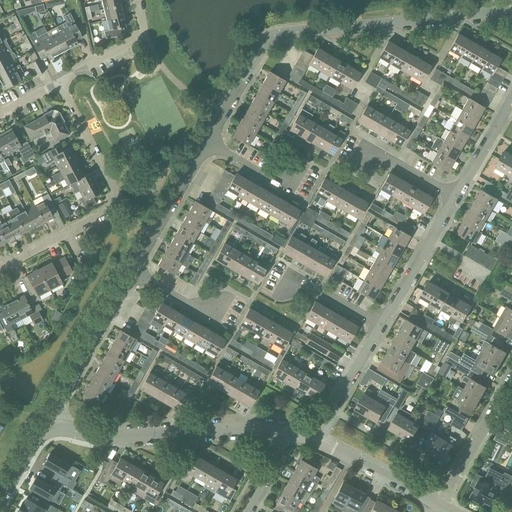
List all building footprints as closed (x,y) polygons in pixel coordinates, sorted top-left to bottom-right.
[(101,0),(104,10),(123,5),(121,0),(101,0)] [(43,4),(41,5),(35,6),(37,13),(45,11),(43,4)] [(107,20),(126,15),(123,5),(104,10),(101,10),(102,14),(105,13),(107,20)] [(16,11),(20,18),(26,15),(23,10),(16,11)] [(126,15),(107,20),(109,30),(104,32),(106,39),(125,35),(125,34),(123,35),(121,28),(126,27),(123,16),(126,16),(126,15)] [(57,27),(68,49),(84,41),(71,17),(65,19),(67,22),(57,27)] [(59,54),(68,49),(57,27),(47,32),(59,54)] [(38,37),(36,35),(35,31),(28,35),(30,38),(42,60),(48,57),(49,59),(59,54),(47,32),(38,37)] [(2,39),(4,44),(19,37),(17,32),(2,39)] [(461,56),(470,41),(459,34),(450,50),(461,56)] [(388,41),(379,57),(390,64),(399,48),(395,45),(395,44),(389,40),(388,41)] [(27,48),(29,52),(33,50),(28,41),(24,43),(27,48)] [(471,62),(480,47),(470,41),(461,56),(471,62)] [(0,55),(10,50),(10,49),(7,51),(2,42),(0,43),(0,55)] [(482,69),(491,53),(480,47),(471,62),(482,69)] [(310,62),(309,64),(320,71),(329,55),(324,52),(325,51),(319,48),(319,49),(318,49),(314,56),(310,62)] [(401,70),(410,54),(399,48),(390,64),(401,70)] [(0,67),(12,61),(9,55),(12,53),(10,50),(0,55),(0,67)] [(29,57),(32,63),(35,62),(38,60),(33,50),(29,52),(30,54),(29,57)] [(310,62),(314,56),(303,50),(300,56),(310,62)] [(491,53),(482,69),(492,74),(492,75),(494,72),(497,66),(501,59),(491,53)] [(411,76),(420,60),(410,54),(401,70),(411,76)] [(331,77),(340,61),(329,55),(320,71),(331,77)] [(309,64),(310,62),(300,56),(297,61),(308,67),(309,64)] [(35,62),(32,63),(38,75),(45,72),(38,60),(35,62)] [(420,60),(411,76),(422,82),(431,66),(420,60)] [(0,79),(21,69),(19,65),(15,67),(12,61),(0,67),(0,79)] [(304,73),(308,67),(297,61),(294,67),(304,73)] [(341,83),(350,67),(340,61),(331,77),(341,83)] [(497,66),(494,72),(504,78),(507,72),(497,66)] [(302,78),(304,73),(294,67),(291,72),(302,78)] [(350,67),(341,83),(352,89),(361,74),(350,67)] [(21,69),(0,79),(0,81),(5,90),(22,81),(19,74),(22,72),(21,69)] [(430,79),(436,83),(442,72),(436,69),(430,79)] [(264,82),(280,92),(286,81),(270,72),(264,82)] [(298,84),(301,79),(302,78),(291,72),(288,78),(298,84)] [(370,85),(376,75),(371,72),(365,82),(370,85)] [(442,72),(436,83),(441,85),(442,83),(444,80),(446,81),(449,76),(442,72)] [(490,77),(501,83),(504,78),(494,72),(492,75),(492,74),(490,77)] [(377,86),(378,84),(382,78),(376,75),(370,85),(377,89),(378,87),(377,86)] [(446,81),(457,87),(460,82),(449,76),(446,81)] [(487,82),(498,88),(501,83),(490,77),(487,82)] [(382,78),(378,84),(386,89),(387,87),(390,89),(392,84),(382,78)] [(309,90),(312,85),(301,79),(298,84),(309,90)] [(274,102),(280,92),(264,82),(258,93),(274,102)] [(460,82),(457,87),(467,93),(470,89),(460,82)] [(484,88),(495,94),(498,88),(487,82),(484,88)] [(436,94),(440,96),(447,86),(442,83),(441,85),(436,94)] [(376,91),(387,98),(389,93),(385,90),(386,89),(378,84),(377,86),(378,87),(377,89),(376,91)] [(400,95),(403,90),(392,84),(390,89),(400,95)] [(319,96),(322,91),(312,85),(309,90),(319,96)] [(481,93),(491,100),(495,94),(484,88),(481,93)] [(478,99),(481,95),(480,94),(470,89),(467,93),(478,99)] [(296,101),(301,103),(307,93),(302,90),(296,101)] [(422,95),(423,94),(417,91),(414,96),(403,90),(400,95),(417,105),(422,95)] [(330,102),(333,97),(322,91),(319,96),(330,102)] [(267,113),(274,102),(258,93),(252,104),(267,113)] [(397,104),(400,99),(389,93),(387,98),(397,104)] [(481,95),(478,99),(488,105),(491,100),(481,93),(480,94),(481,95)] [(422,95),(417,105),(422,107),(428,97),(423,94),(422,95)] [(434,107),(440,96),(436,94),(430,104),(434,107)] [(318,106),(321,101),(310,95),(307,100),(318,106)] [(346,112),(352,101),(347,98),(343,103),(333,97),(330,102),(346,112)] [(462,109),(479,119),(485,108),(469,98),(462,109)] [(408,110),(410,105),(400,99),(397,104),(408,110)] [(295,114),(301,103),(296,101),(290,111),(295,114)] [(329,112),(331,107),(321,101),(318,106),(329,112)] [(352,101),(346,112),(352,115),(358,104),(352,101)] [(261,123),(267,113),(252,104),(246,114),(261,123)] [(428,118),(434,107),(430,104),(424,115),(428,118)] [(410,105),(408,110),(418,116),(421,112),(410,105)] [(369,128),(378,112),(367,106),(358,122),(369,128)] [(339,118),(342,113),(331,107),(329,112),(339,118)] [(301,136),(310,120),(312,115),(302,109),(290,130),(301,136)] [(473,129),(479,119),(462,109),(456,120),(473,129)] [(24,128),(32,141),(45,134),(47,139),(53,135),(57,142),(70,134),(63,121),(64,121),(63,121),(61,116),(59,116),(59,113),(52,111),(51,113),(49,113),(45,115),(44,115),(45,116),(24,128)] [(288,125),(295,114),(290,111),(284,122),(288,125)] [(380,134),(389,118),(378,112),(369,128),(380,134)] [(342,113),(339,118),(350,125),(353,120),(342,113)] [(255,134),(261,123),(246,114),(239,125),(255,134)] [(422,128),(428,118),(424,115),(417,126),(422,128)] [(390,140),(399,124),(389,118),(380,134),(390,140)] [(312,142),(320,127),(310,120),(301,136),(312,142)] [(467,140),(473,129),(456,120),(450,130),(467,140)] [(282,135),(288,125),(284,122),(278,133),(282,135)] [(320,127),(312,142),(322,148),(331,132),(334,127),(329,124),(326,130),(320,127)] [(399,124),(390,140),(401,147),(410,131),(399,124)] [(249,145),(255,134),(239,125),(233,136),(249,145)] [(416,139),(422,128),(417,126),(411,136),(417,140),(417,139),(416,139)] [(331,132),(322,148),(333,154),(342,139),(345,133),(340,130),(337,136),(331,132)] [(460,150),(467,140),(450,130),(444,141),(460,150)] [(8,131),(2,134),(12,153),(18,149),(25,160),(35,155),(27,142),(21,145),(13,131),(9,134),(8,131)] [(276,146),(282,135),(278,133),(271,143),(276,146)] [(0,153),(3,158),(7,166),(11,164),(8,158),(5,160),(3,158),(12,153),(2,134),(0,135),(0,153)] [(411,150),(417,140),(411,136),(405,147),(411,150)] [(460,150),(444,141),(437,137),(430,147),(438,152),(454,161),(460,150)] [(276,146),(271,143),(271,144),(270,143),(264,154),(270,157),(276,146)] [(69,148),(63,151),(61,145),(41,155),(46,165),(55,160),(58,166),(74,158),(69,148)] [(448,172),(454,161),(438,152),(432,162),(448,172)] [(495,168),(506,174),(511,163),(511,156),(505,152),(495,168)] [(54,180),(79,167),(74,158),(58,166),(61,172),(52,176),(54,180)] [(65,180),(68,185),(84,177),(79,167),(54,180),(56,184),(65,180)] [(232,181),(235,176),(225,170),(222,175),(232,181)] [(74,194),(80,191),(96,183),(91,173),(84,177),(68,185),(68,186),(71,184),(73,189),(72,191),(74,194)] [(391,195),(400,179),(390,173),(380,189),(391,195)] [(227,190),(237,196),(247,180),(236,174),(235,176),(232,181),(228,187),(227,190)] [(218,181),(228,187),(232,181),(222,175),(218,181)] [(326,200),(335,184),(325,178),(315,194),(316,194),(313,200),(317,202),(321,197),(326,200)] [(401,201),(411,185),(400,179),(391,195),(401,201)] [(248,202),(257,186),(247,180),(237,196),(235,200),(240,203),(243,199),(248,202)] [(215,186),(226,193),(227,190),(228,187),(218,181),(215,186)] [(495,193),(498,187),(487,181),(484,187),(495,193)] [(93,197),(101,193),(96,183),(80,191),(83,197),(80,199),(85,208),(89,206),(90,208),(96,204),(93,197)] [(337,207),(346,191),(335,184),(326,200),(337,207)] [(412,207),(422,191),(411,185),(401,201),(412,207)] [(212,192),(223,198),(226,193),(215,186),(212,192)] [(259,208),(268,192),(257,186),(248,202),(259,208)] [(506,199),(508,194),(498,188),(498,187),(495,193),(506,199)] [(347,213),(357,197),(346,191),(337,207),(347,213)] [(422,191),(412,207),(423,213),(432,198),(422,191)] [(476,201),(492,211),(498,200),(482,191),(476,201)] [(209,197),(220,203),(223,198),(212,192),(209,197)] [(269,214),(279,198),(268,192),(259,208),(269,214)] [(35,206),(42,221),(47,219),(48,221),(54,218),(53,216),(58,213),(48,194),(42,197),(44,201),(35,206)] [(206,203),(217,209),(219,204),(220,203),(209,197),(206,203)] [(357,197),(347,213),(358,219),(367,203),(357,197)] [(280,220),(289,204),(279,198),(269,214),(280,220)] [(189,212),(209,224),(212,219),(208,217),(211,211),(195,201),(189,212)] [(486,221),(492,211),(476,201),(470,212),(486,221)] [(32,207),(25,211),(33,226),(42,221),(35,206),(33,202),(30,204),(32,207)] [(69,208),(65,202),(58,205),(62,212),(69,208)] [(380,214),(383,209),(372,203),(369,208),(380,214)] [(219,204),(217,209),(226,215),(229,210),(219,204)] [(280,220),(278,223),(284,226),(285,223),(291,227),(290,229),(295,231),(300,222),(300,221),(296,219),(300,211),(289,204),(280,220)] [(315,219),(319,213),(308,207),(307,209),(302,217),(308,221),(311,216),(315,219)] [(17,208),(13,210),(23,231),(33,226),(25,211),(20,214),(17,208)] [(390,220),(393,215),(383,209),(380,214),(390,220)] [(11,219),(6,221),(14,236),(23,231),(13,210),(8,213),(11,219)] [(237,221),(240,216),(229,210),(226,215),(237,221)] [(361,223),(366,225),(372,214),(368,211),(361,223)] [(209,224),(189,212),(183,222),(199,231),(205,222),(209,224)] [(466,216),(463,222),(464,222),(480,232),(486,221),(470,212),(467,216),(466,216)] [(315,219),(314,221),(315,221),(315,220),(326,226),(328,221),(318,215),(319,213),(315,219)] [(401,226),(404,222),(393,215),(390,220),(401,226)] [(248,227),(251,223),(240,216),(237,221),(248,227)] [(314,221),(315,219),(311,216),(308,221),(302,217),(300,221),(300,222),(310,228),(314,221)] [(221,231),(226,233),(232,222),(227,220),(221,231)] [(0,232),(4,241),(14,236),(6,221),(1,224),(0,221),(0,232)] [(314,221),(310,228),(321,234),(324,229),(314,223),(315,221),(314,221)] [(328,221),(326,226),(336,232),(339,227),(328,221)] [(404,222),(401,226),(412,233),(416,227),(405,221),(404,222)] [(193,242),(199,231),(183,222),(177,233),(193,242)] [(483,234),(480,232),(464,222),(461,227),(460,227),(456,233),(474,243),(474,242),(477,244),(483,234)] [(258,233),(261,229),(251,223),(248,227),(258,233)] [(360,236),(366,225),(361,223),(355,233),(360,236)] [(243,235),(246,231),(235,224),(233,229),(243,235)] [(388,238),(404,247),(410,236),(394,227),(389,224),(387,228),(392,231),(388,238)] [(339,227),(336,232),(347,238),(350,233),(339,227)] [(269,240),(272,235),(261,229),(258,233),(269,240)] [(332,240),(334,235),(324,229),(321,234),(332,240)] [(495,241),(502,244),(506,247),(509,248),(511,242),(511,236),(508,234),(501,230),(495,241)] [(215,241),(220,244),(226,233),(221,231),(215,241)] [(254,241),(256,237),(246,231),(243,235),(254,241)] [(187,253),(193,242),(177,233),(171,243),(187,253)] [(354,246),(360,236),(355,233),(349,244),(354,246)] [(282,252),(293,258),(302,242),(305,236),(301,234),(298,239),(292,236),(282,252)] [(272,235),(269,240),(280,246),(283,241),(272,235)] [(334,235),(332,240),(343,246),(346,241),(334,235)] [(264,247),(267,243),(256,237),(254,241),(264,247)] [(398,258),(404,247),(388,238),(382,248),(398,258)] [(302,242),(293,258),(303,264),(313,248),(316,242),(312,239),(308,245),(303,242),(302,242)] [(209,251),(214,254),(220,244),(215,241),(209,251)] [(171,243),(165,254),(181,263),(187,267),(190,262),(187,261),(190,255),(187,253),(171,243)] [(226,265),(235,249),(225,243),(215,259),(226,265)] [(267,243),(264,247),(275,254),(278,249),(267,243)] [(347,257),(354,246),(349,244),(343,254),(347,257)] [(500,258),(506,247),(502,244),(495,255),(500,258)] [(471,259),(477,248),(471,245),(465,255),(471,259)] [(398,258),(382,248),(377,246),(374,251),(379,254),(376,259),(392,268),(398,258)] [(313,248),(303,264),(308,267),(307,268),(313,271),(314,270),(323,254),(313,248)] [(476,262),(483,252),(477,248),(471,259),(476,262)] [(236,272),(246,255),(235,249),(226,265),(236,272)] [(203,262),(208,265),(209,262),(214,254),(209,251),(203,262)] [(482,265),(488,255),(483,252),(476,262),(482,265)] [(323,254),(314,270),(324,276),(326,273),(334,260),(336,256),(331,253),(329,257),(323,254)] [(177,270),(181,263),(165,254),(158,265),(178,277),(181,272),(177,270)] [(342,267),(347,257),(343,254),(337,264),(342,267)] [(247,278),(256,261),(246,255),(236,272),(247,278)] [(487,268),(493,258),(488,255),(482,265),(487,268)] [(39,270),(50,289),(62,283),(60,279),(73,273),(65,257),(52,263),(39,270)] [(493,258),(487,268),(492,272),(498,261),(493,258)] [(386,279),(392,268),(376,259),(370,270),(386,279)] [(256,261),(247,278),(257,284),(267,268),(256,261)] [(202,275),(208,265),(203,262),(197,272),(202,275)] [(343,268),(342,267),(337,264),(331,275),(337,279),(343,268)] [(343,268),(337,279),(342,282),(349,271),(343,268)] [(38,296),(50,289),(39,270),(28,276),(22,279),(31,295),(35,302),(40,299),(38,296)] [(380,289),(386,279),(370,270),(364,280),(380,289)] [(202,275),(197,272),(196,272),(189,283),(195,286),(202,275)] [(364,280),(357,291),(373,300),(376,296),(377,296),(380,290),(380,289),(364,280)] [(430,304),(440,288),(429,282),(420,298),(430,304)] [(502,289),(511,294),(511,286),(505,283),(502,289)] [(441,310),(450,294),(440,288),(430,304),(428,308),(433,312),(436,307),(441,310)] [(511,294),(502,289),(499,294),(511,301),(511,306),(510,310),(506,307),(500,318),(504,321),(511,324),(511,294)] [(451,294),(450,294),(441,310),(452,316),(461,300),(457,298),(457,297),(451,293),(451,294)] [(12,302),(21,319),(29,315),(35,325),(44,320),(32,298),(27,301),(24,296),(12,302)] [(147,305),(157,311),(161,305),(150,299),(147,305)] [(461,300),(452,316),(449,321),(455,324),(457,320),(463,323),(472,307),(461,300)] [(12,324),(21,319),(12,302),(1,308),(4,313),(0,314),(0,318),(10,338),(17,334),(12,324)] [(161,330),(163,325),(172,310),(161,303),(161,305),(157,311),(154,316),(152,319),(153,319),(151,322),(150,324),(161,330)] [(317,325),(326,309),(316,303),(306,319),(317,325)] [(144,310),(154,316),(157,311),(147,305),(144,310)] [(261,315),(250,308),(240,324),(241,325),(229,344),(240,350),(243,345),(236,341),(242,331),(243,331),(246,327),(251,331),(261,315)] [(328,331),(337,315),(326,309),(317,325),(328,331)] [(141,316),(151,322),(153,319),(152,319),(154,316),(144,310),(141,316)] [(172,310),(163,325),(174,331),(183,315),(172,310)] [(419,323),(423,317),(412,311),(409,317),(419,323)] [(184,338),(193,322),(183,315),(174,331),(184,338)] [(251,331),(262,337),(271,321),(261,315),(251,331)] [(338,337),(347,321),(337,315),(328,331),(338,337)] [(138,321),(148,327),(150,324),(151,322),(141,316),(138,321)] [(430,329),(433,324),(423,318),(423,317),(419,323),(430,329)] [(467,322),(473,326),(494,338),(494,337),(491,335),(494,330),(479,322),(478,323),(470,318),(467,322)] [(500,318),(494,329),(498,331),(511,339),(511,324),(504,321),(500,318)] [(134,327),(145,333),(148,327),(138,321),(134,327)] [(262,337),(273,343),(282,327),(271,321),(262,337)] [(347,321),(338,337),(349,343),(358,327),(347,321)] [(407,321),(401,331),(417,340),(422,343),(425,338),(428,333),(423,330),(407,321)] [(195,344),(204,328),(193,322),(184,338),(195,344)] [(441,335),(444,330),(433,324),(430,329),(441,335)] [(484,347),(480,353),(500,365),(507,354),(490,344),(494,338),(473,326),(470,331),(486,340),(482,346),(484,347)] [(131,332),(142,338),(144,333),(145,333),(134,327),(131,332)] [(272,368),(276,370),(282,360),(286,354),(291,345),(287,343),(292,333),(282,327),(273,343),(282,349),(274,363),(264,357),(262,362),(272,368)] [(205,350),(214,334),(204,328),(195,344),(205,350)] [(444,330),(441,335),(452,341),(455,343),(458,338),(444,330)] [(114,342),(130,351),(136,340),(120,331),(114,342)] [(410,351),(417,340),(401,331),(394,342),(410,351)] [(298,332),(295,337),(306,343),(309,339),(298,332)] [(153,344),(155,340),(145,333),(144,333),(142,338),(153,344)] [(214,334),(205,350),(217,356),(226,340),(214,334)] [(317,350),(320,345),(309,339),(306,343),(317,350)] [(163,350),(166,346),(155,340),(153,344),(163,350)] [(293,340),(290,345),(302,351),(304,347),(293,340)] [(124,361),(130,351),(114,342),(108,352),(124,361)] [(416,354),(410,351),(394,342),(388,352),(410,365),(416,354)] [(439,353),(443,356),(450,345),(445,342),(439,353)] [(240,350),(251,356),(254,351),(243,345),(240,350)] [(327,356),(331,350),(330,350),(329,351),(320,345),(317,350),(327,356)] [(173,356),(176,352),(166,346),(163,350),(173,356)] [(236,358),(238,353),(228,347),(225,352),(236,358)] [(312,358),(315,353),(304,347),(302,351),(312,358)] [(146,360),(151,363),(157,352),(153,349),(146,360)] [(331,350),(327,356),(338,362),(341,356),(331,350)] [(251,356),(262,362),(264,357),(254,351),(251,356)] [(118,372),(124,361),(108,352),(102,363),(118,372)] [(184,362),(187,358),(176,352),(173,356),(184,362)] [(404,375),(410,365),(388,352),(382,363),(391,368),(387,375),(401,382),(405,375),(404,375)] [(169,364),(172,360),(161,353),(158,358),(169,364)] [(238,353),(236,358),(247,364),(249,359),(238,353)] [(322,365),(325,359),(315,353),(312,358),(322,363),(321,364),(322,365)] [(439,353),(432,364),(437,367),(438,366),(443,356),(439,353)] [(463,354),(458,363),(470,371),(481,377),(485,370),(494,375),(500,365),(480,353),(476,361),(463,354)] [(467,375),(470,371),(448,357),(445,363),(467,375)] [(194,369),(197,364),(187,358),(184,362),(194,369)] [(249,359),(247,364),(257,370),(260,365),(249,359)] [(325,359),(322,365),(332,371),(336,365),(325,359)] [(145,373),(151,363),(146,360),(140,370),(145,373)] [(179,371),(182,366),(172,360),(169,364),(179,371)] [(276,370),(273,376),(284,382),(293,366),(282,360),(276,370)] [(112,383),(118,372),(102,363),(96,373),(112,383)] [(197,364),(194,369),(206,375),(208,370),(197,364)] [(432,364),(427,374),(435,378),(437,373),(441,367),(438,366),(437,367),(432,364)] [(218,389),(227,372),(226,372),(229,367),(226,365),(223,370),(216,366),(207,383),(218,389)] [(257,370),(254,375),(259,377),(262,373),(268,376),(271,372),(260,365),(257,370)] [(190,377),(193,372),(182,366),(179,371),(190,377)] [(295,388),(304,372),(293,366),(284,382),(295,388)] [(383,386),(387,379),(369,368),(365,375),(383,386)] [(139,384),(145,373),(140,370),(134,381),(139,384)] [(193,372),(190,377),(201,383),(204,378),(193,372)] [(229,395),(238,378),(227,372),(218,389),(229,395)] [(305,394),(314,378),(304,372),(295,388),(305,394)] [(106,393),(112,383),(96,373),(90,384),(106,393)] [(151,395),(161,379),(150,373),(141,389),(151,395)] [(314,378),(305,394),(316,400),(325,385),(324,384),(327,379),(322,376),(319,381),(314,378)] [(464,390),(480,399),(486,388),(465,376),(462,380),(467,384),(464,390)] [(239,401),(249,384),(248,384),(250,381),(246,379),(244,382),(238,378),(229,395),(239,401)] [(162,401),(171,385),(161,379),(151,395),(162,401)] [(133,395),(139,384),(134,381),(128,392),(133,395)] [(100,404),(106,393),(90,384),(84,395),(86,396),(85,398),(85,400),(86,402),(88,403),(90,403),(92,402),(93,400),(100,404)] [(249,384),(239,401),(250,407),(260,391),(249,384)] [(172,407),(182,391),(171,385),(162,401),(172,407)] [(366,416),(375,400),(370,397),(373,392),(367,389),(364,394),(355,410),(366,416)] [(401,394),(394,407),(399,410),(409,392),(404,389),(401,394)] [(474,410),(480,399),(464,390),(458,401),(463,404),(459,409),(470,415),(473,409),(474,410)] [(182,391),(172,407),(177,410),(176,411),(183,414),(183,413),(183,414),(193,398),(192,397),(182,391)] [(394,407),(401,394),(395,391),(388,404),(394,407)] [(127,405),(133,395),(128,392),(122,402),(127,405)] [(375,400),(366,416),(377,423),(386,406),(389,401),(378,394),(375,400)] [(127,405),(122,402),(121,401),(115,413),(121,416),(127,405)] [(454,419),(465,425),(469,419),(447,407),(444,412),(454,418),(454,419)] [(389,429),(400,436),(409,420),(412,415),(402,409),(399,414),(398,414),(389,429)] [(428,411),(421,423),(427,427),(434,414),(428,411)] [(439,417),(434,414),(427,427),(432,429),(439,417)] [(462,431),(465,425),(454,419),(451,425),(462,431)] [(410,442),(419,426),(409,420),(400,436),(410,442)] [(433,455),(442,440),(431,433),(422,449),(433,455)] [(442,440),(433,455),(444,462),(453,446),(457,439),(451,436),(447,443),(442,440)] [(228,439),(203,438),(202,450),(235,451),(236,438),(228,438),(228,439)] [(50,454),(44,465),(56,472),(52,478),(63,484),(63,485),(67,487),(71,480),(67,478),(73,467),(68,464),(69,462),(62,458),(61,460),(50,454)] [(181,477),(182,475),(187,478),(189,474),(195,477),(205,461),(194,455),(188,465),(183,462),(176,474),(181,477)] [(120,485),(122,481),(132,464),(121,458),(115,467),(110,464),(100,481),(106,484),(109,479),(120,485)] [(295,471),(311,480),(317,483),(320,479),(313,475),(317,469),(301,460),(295,471)] [(205,461),(195,477),(206,483),(215,467),(205,461)] [(133,487),(142,470),(132,464),(122,481),(133,487)] [(214,493),(226,473),(215,467),(206,483),(203,487),(214,493)] [(511,476),(510,478),(490,468),(485,478),(479,475),(473,486),(477,488),(472,497),(475,499),(474,500),(480,503),(481,502),(483,503),(484,501),(491,504),(494,498),(500,501),(511,476),(511,475),(505,473),(511,476)] [(130,491),(141,498),(143,493),(153,477),(142,470),(133,487),(130,491)] [(305,490),(311,480),(295,471),(289,481),(305,490)] [(226,473),(214,493),(215,492),(230,501),(236,490),(232,488),(237,480),(226,473)] [(327,475),(321,485),(330,491),(336,480),(327,475)] [(36,477),(30,489),(41,495),(40,497),(47,501),(48,499),(53,502),(63,485),(63,484),(52,478),(49,485),(36,477)] [(157,495),(164,483),(153,477),(143,493),(141,498),(149,502),(149,503),(154,506),(160,496),(157,495)] [(310,493),(305,490),(289,481),(283,492),(298,501),(303,504),(310,493)] [(346,505),(354,488),(344,483),(335,499),(346,505)] [(325,488),(319,498),(324,501),(330,491),(321,485),(320,486),(325,488)] [(354,488),(346,505),(343,510),(347,511),(355,511),(356,510),(365,494),(354,488)] [(181,501),(184,497),(173,490),(171,495),(181,501)] [(73,499),(78,502),(82,495),(77,492),(73,499)] [(275,505),(273,508),(279,511),(297,511),(299,509),(295,507),(298,501),(283,492),(277,503),(275,505)] [(192,507),(194,503),(184,497),(181,501),(192,507)] [(177,509),(179,505),(169,498),(166,503),(177,509)] [(317,511),(324,501),(319,498),(313,509),(317,511)] [(22,503),(19,509),(24,511),(47,511),(48,511),(49,511),(53,507),(42,500),(39,506),(26,499),(24,504),(22,503)] [(119,510),(122,506),(111,500),(108,504),(119,510)] [(384,511),(388,506),(377,500),(370,511),(384,511)] [(203,511),(205,510),(205,509),(194,503),(192,507),(199,511),(203,511)]
